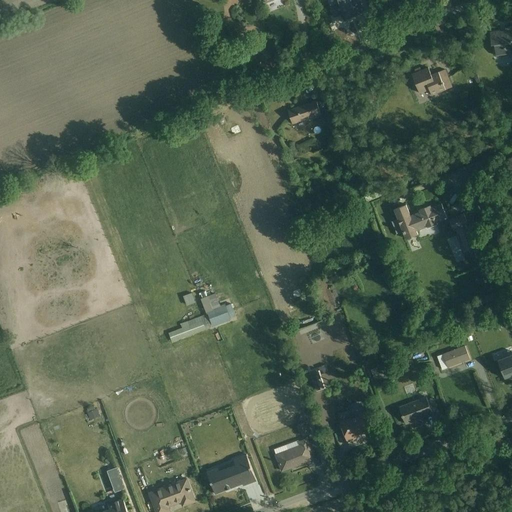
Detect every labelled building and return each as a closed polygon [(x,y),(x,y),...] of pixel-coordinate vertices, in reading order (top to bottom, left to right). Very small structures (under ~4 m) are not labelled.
[(358,0),(336,0),(338,2),(328,6),(332,15),(338,13),(341,20),(363,11),(358,0)] [(495,53),(511,52),(511,29),(495,30),(495,53)] [(255,62),(274,54),(266,35),(247,42),(255,62)] [(433,93),(447,88),(437,65),(413,75),(421,93),(431,88),(433,93)] [(295,125),(324,115),(319,100),(290,109),(295,125)] [(395,208),(408,240),(422,234),(421,230),(452,217),(444,199),(414,212),(410,202),(395,208)] [(456,228),(464,252),(476,248),(468,222),(467,222),(465,217),(450,222),(452,229),(456,228)] [(199,294),(206,313),(180,323),(182,326),(167,332),(170,342),(236,319),(230,302),(220,306),(214,289),(199,294)] [(185,304),(193,303),(192,293),(184,294),(185,304)] [(306,347),(313,344),(309,334),(302,336),(306,347)] [(445,371),(473,360),(466,345),(439,356),(445,371)] [(511,362),(500,367),(505,379),(511,375),(511,362)] [(408,425),(436,414),(429,396),(401,406),(408,425)] [(86,409),(89,418),(98,415),(94,406),(86,409)] [(349,439),(376,428),(369,410),(342,421),(349,439)] [(298,433),(308,431),(305,422),(295,424),(298,433)] [(283,472),(315,459),(308,440),(276,452),(283,472)] [(216,493),(259,479),(251,455),(208,469),(216,493)] [(105,470),(112,493),(107,494),(109,501),(117,499),(115,490),(124,488),(118,466),(105,470)] [(157,511),(168,511),(198,502),(190,479),(151,492),(157,511)] [(92,511),(131,511),(126,497),(92,510),(92,511)]
